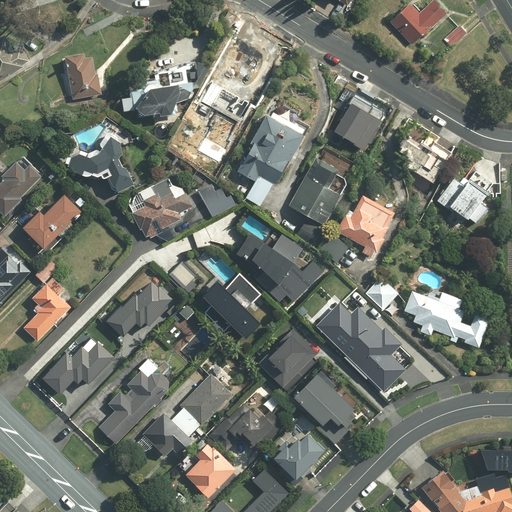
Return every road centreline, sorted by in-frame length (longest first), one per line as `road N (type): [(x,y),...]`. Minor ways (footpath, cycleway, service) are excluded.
road 1 (residential): [(257,0),(461,125),(511,142)]
road 2 (tertiary): [(511,404),(468,406),(422,423),(327,511)]
road 3 (tertiary): [(0,421),(93,511)]
